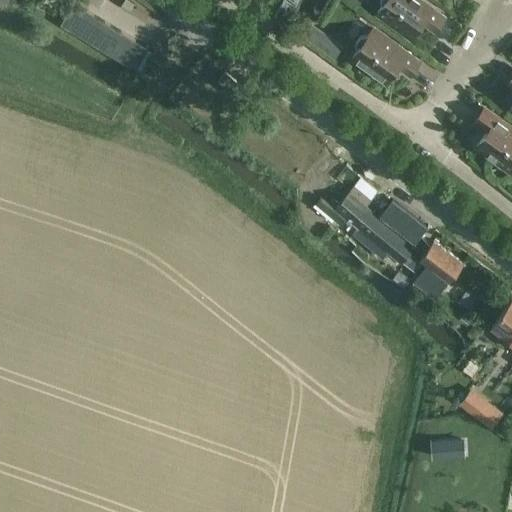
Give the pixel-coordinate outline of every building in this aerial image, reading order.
[(128,0),(123,0),(120,5),(129,10),(133,3),(128,0)] [(380,0),(381,6),(377,12),(411,36),(423,19),(436,29),(444,17),(419,0),(380,0)] [(136,69),(149,48),(73,2),(60,23),(136,69)] [(305,26),(300,34),(334,58),(343,45),(314,23),(309,21),(305,26)] [(411,73),(419,62),(373,28),(368,34),(360,35),(355,42),(357,50),(352,56),(386,80),(398,63),(411,73)] [(234,94),(242,84),(225,71),(217,81),(234,94)] [(511,128),(484,108),(475,119),(488,128),(476,145),(510,169),(511,170),(511,128)] [(320,195),(315,202),(341,224),(346,218),(357,226),(387,252),(400,262),(414,247),(413,245),(378,216),(366,205),(377,192),(361,177),(335,208),(320,195)] [(378,216),(413,245),(427,227),(392,198),(378,216)] [(434,297),(461,263),(433,241),(420,258),(427,263),(413,281),(434,297)] [(508,336),(511,330),(511,298),(511,297),(491,324),(508,336)] [(462,438),(429,440),(430,458),(463,456),(462,438)]
